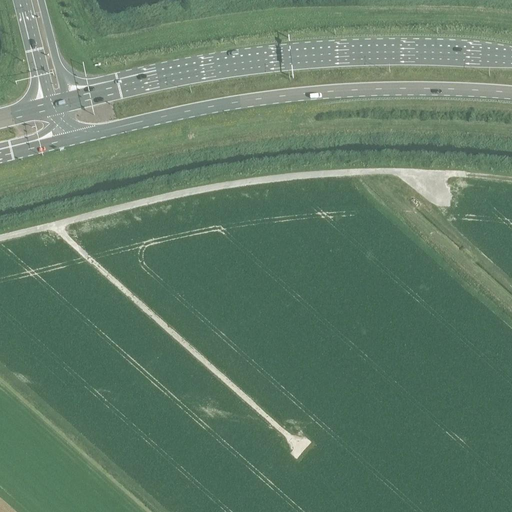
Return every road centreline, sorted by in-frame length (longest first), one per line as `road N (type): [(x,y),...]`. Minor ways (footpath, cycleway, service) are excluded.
road 1 (track): [(511,180),(385,171),(264,179),(0,237)]
road 2 (primary): [(511,57),(265,62),(66,102)]
road 3 (primary): [(67,138),(301,92),(511,92)]
road 4 (track): [(511,133),(240,120),(94,132)]
road 5 (track): [(56,224),(299,446)]
